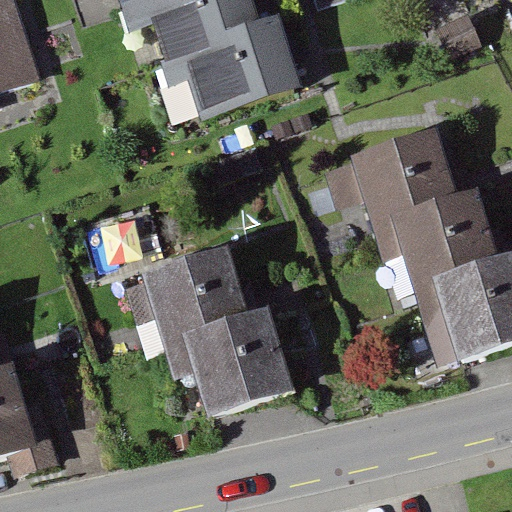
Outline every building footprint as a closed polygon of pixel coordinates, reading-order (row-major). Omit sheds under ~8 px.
[(0,0),(0,97),(33,86),(5,0),(0,0)] [(148,7),(170,0),(125,0),(130,13),(148,7)] [(187,61),(254,39),(241,0),(170,0),(148,7),(168,68),(187,61)] [(313,0),(318,12),(356,0),(313,0)] [(466,23),(439,35),(452,62),(479,49),(466,23)] [(187,61),(207,123),(293,94),(273,33),(254,39),(187,61)] [(306,116),(271,127),(275,140),(310,129),(306,116)] [(358,171),(381,240),(400,234),(454,216),(431,147),(358,171)] [(255,155),(217,168),(223,188),(262,175),(255,155)] [(454,216),(400,234),(423,302),(441,296),(495,278),(472,210),(454,216)] [(247,334),(223,263),(148,287),(172,359),(191,352),(247,334)] [(511,272),(495,278),(441,296),(464,365),(511,348),(511,272)] [(191,352),(214,420),(286,397),(264,329),(247,334),(191,352)] [(8,384),(0,386),(0,463),(11,460),(17,479),(55,467),(47,443),(28,449),(8,384)]
